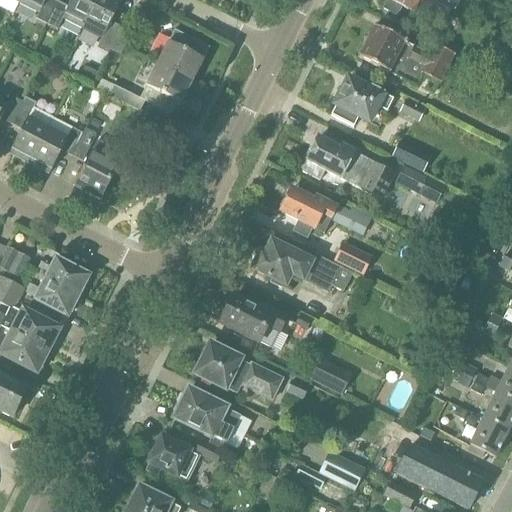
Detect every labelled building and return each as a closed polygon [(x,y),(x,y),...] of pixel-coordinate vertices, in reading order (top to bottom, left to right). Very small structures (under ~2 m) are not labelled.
[(35,20),(46,26),(57,3),(50,0),(20,0),(18,4),(38,14),(35,20)] [(71,0),(67,9),(57,3),(46,26),(56,31),(62,20),(82,30),(96,0),(71,0)] [(96,50),(107,56),(109,52),(120,29),(110,24),(119,5),(110,0),(96,0),(82,30),(101,40),(96,50)] [(425,1),(425,0),(386,0),(386,1),(388,2),(383,11),(397,19),(402,9),(417,17),(417,16),(441,29),(449,14),(425,1)] [(430,0),(452,12),(459,0),(430,0)] [(131,35),(120,29),(109,52),(120,57),(131,35)] [(415,37),(409,48),(405,46),(405,44),(408,38),(406,37),(400,34),(399,37),(397,40),(396,41),(374,29),(357,60),(415,89),(422,77),(439,85),(454,57),(415,37)] [(174,32),(156,66),(191,84),(209,50),(174,32)] [(174,118),(191,84),(156,66),(139,101),(174,118)] [(347,83),(342,94),(339,94),(336,99),(337,103),(334,108),(336,108),(331,118),(353,129),(358,120),(368,125),(376,110),(386,115),(393,102),(382,97),(383,96),(371,90),(369,93),(347,83)] [(113,87),(107,98),(130,110),(135,99),(113,87)] [(0,121),(10,126),(24,100),(24,99),(22,104),(11,99),(6,109),(0,105),(0,121)] [(24,100),(10,126),(21,132),(9,155),(28,165),(52,120),(32,110),(35,105),(24,100)] [(406,104),(400,115),(418,124),(423,113),(406,104)] [(52,120),(28,165),(48,176),(60,152),(71,158),(73,153),(82,135),(71,130),(66,140),(47,130),(52,120)] [(145,134),(135,130),(129,142),(139,146),(145,134)] [(82,135),(73,153),(84,159),(95,136),(84,131),(82,135)] [(302,174),(319,183),(324,174),(339,182),(353,155),(354,154),(341,147),(339,151),(318,140),(312,151),(309,151),(306,157),(307,160),(305,164),(307,165),(302,174)] [(96,142),(73,188),(100,203),(118,167),(104,160),(110,149),(96,142)] [(399,144),(391,160),(423,176),(431,160),(399,144)] [(394,176),(375,166),(375,167),(353,155),(339,182),(380,203),(394,176)] [(426,180),(403,168),(394,185),(417,197),(426,180)] [(426,180),(417,197),(434,206),(443,189),(426,180)] [(311,231),(313,232),(320,236),(327,221),(361,238),(368,225),(337,210),(326,205),(327,205),(315,199),(314,202),(292,192),(287,201),(283,201),(280,208),(281,212),(280,216),(297,225),(292,234),(306,241),(311,231)] [(328,296),(332,289),(343,294),(352,276),(341,271),(314,257),(311,264),(271,244),(265,257),(263,257),(260,255),(252,271),(271,280),(269,285),(279,290),(281,286),(287,275),(298,280),(298,281),(328,296)] [(333,264),(352,273),(361,255),(342,246),(333,264)] [(1,259),(0,261),(0,270),(7,274),(12,265),(17,255),(6,250),(1,259)] [(48,251),(44,260),(35,277),(76,298),(86,279),(59,264),(62,258),(48,251)] [(17,255),(12,265),(24,271),(28,261),(17,255)] [(511,264),(502,259),(498,268),(508,273),(511,264)] [(12,265),(7,274),(19,280),(24,271),(12,265)] [(18,286),(28,291),(26,294),(37,299),(36,301),(66,317),(76,298),(35,277),(26,272),(18,286)] [(0,279),(0,292),(18,302),(23,291),(0,279)] [(18,302),(0,292),(0,305),(10,310),(13,311),(18,302)] [(233,299),(220,326),(258,344),(259,343),(271,349),(284,320),(264,310),(263,313),(233,299)] [(10,310),(5,319),(0,328),(0,329),(11,335),(46,353),(51,344),(54,346),(59,336),(56,334),(57,332),(22,313),(21,315),(13,311),(10,310)] [(300,317),(295,326),(305,331),(310,323),(300,317)] [(491,317),(487,326),(496,330),(500,322),(491,317)] [(492,339),(496,330),(487,326),(482,335),(492,339)] [(35,374),(36,372),(40,374),(45,364),(41,362),(46,353),(11,335),(0,329),(0,355),(0,356),(35,374)] [(210,347),(203,362),(198,362),(194,370),(197,374),(195,377),(224,391),(225,390),(237,396),(241,388),(271,403),(281,382),(251,367),(250,368),(239,362),(239,361),(210,347)] [(320,361),(310,381),(341,397),(351,377),(320,361)] [(466,368),(462,376),(470,381),(475,372),(466,368)] [(511,370),(508,369),(495,394),(511,403),(511,370)] [(470,381),(462,376),(457,385),(466,389),(470,381)] [(477,376),(474,383),(484,388),(487,380),(477,376)] [(0,414),(12,420),(26,391),(0,377),(0,414)] [(480,396),(484,388),(474,383),(470,392),(480,396)] [(291,384),(286,394),(302,402),(307,391),(291,384)] [(188,391),(181,406),(242,436),(249,422),(225,410),(188,391)] [(507,433),(511,422),(511,403),(495,394),(482,420),(507,433)] [(235,450),(242,436),(181,406),(174,420),(211,439),(211,438),(235,450)] [(467,414),(457,409),(453,417),(463,422),(467,414)] [(507,433),(482,420),(468,446),(470,447),(467,452),(481,459),(483,454),(493,459),(507,433)] [(176,478),(185,483),(198,458),(215,467),(222,453),(200,443),(194,455),(189,453),(191,450),(177,443),(176,446),(161,439),(149,465),(150,465),(146,473),(156,478),(160,471),(176,478)] [(407,445),(392,475),(466,511),(468,511),(483,483),(407,445)] [(318,475),(317,476),(325,479),(353,493),(364,470),(328,453),(318,475)] [(319,492),(325,479),(317,476),(318,475),(300,466),(293,480),(319,492)] [(267,476),(256,498),(265,503),(276,481),(267,476)] [(384,496),(391,499),(410,509),(416,498),(397,488),(389,484),(384,496)] [(139,490),(130,508),(137,511),(179,511),(180,511),(170,506),(170,505),(139,490)]
